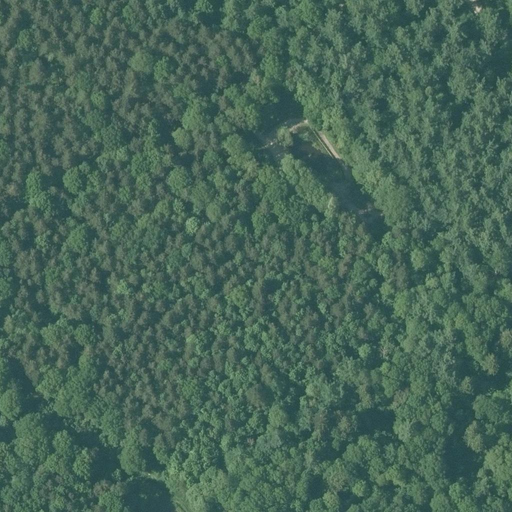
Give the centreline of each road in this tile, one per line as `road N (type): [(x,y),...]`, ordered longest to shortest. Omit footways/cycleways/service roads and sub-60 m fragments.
road 1 (track): [(187,502),(511,243)]
road 2 (track): [(226,96),(0,229)]
road 3 (track): [(0,415),(146,481),(185,511)]
road 4 (track): [(258,134),(288,111),(308,114),(358,192),(382,211)]
road 5 (track): [(346,0),(226,96)]
road 6 (track): [(282,168),(288,189),(320,218),(382,211)]
